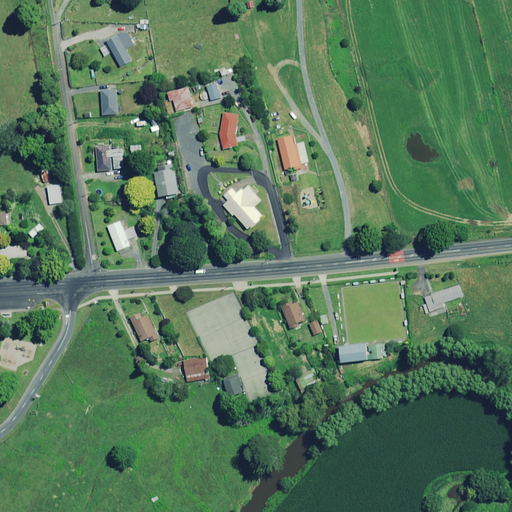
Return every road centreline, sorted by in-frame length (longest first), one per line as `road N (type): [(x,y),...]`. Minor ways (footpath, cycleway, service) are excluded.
road 1 (trunk): [(511,246),(94,282)]
road 2 (residential): [(49,0),(94,282)]
road 3 (residential): [(0,432),(63,340),(67,284)]
